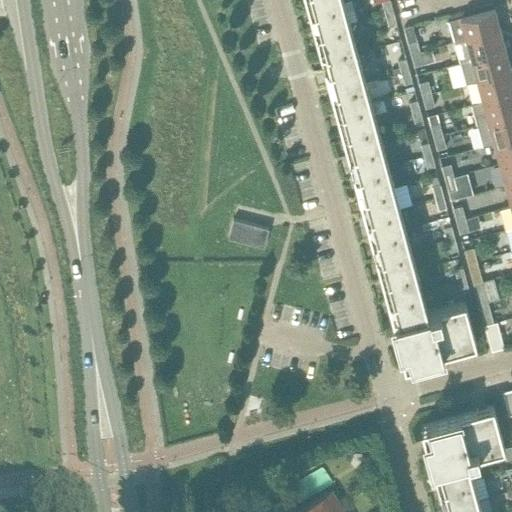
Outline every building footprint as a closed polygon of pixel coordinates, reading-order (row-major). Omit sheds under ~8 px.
[(428,311),(343,0),(307,0),(322,55),(324,55),(323,52),(325,51),(330,67),(327,68),(326,65),(325,65),(394,320),(428,311)] [(393,10),(390,0),(382,0),(385,12),(393,10)] [(449,18),(455,40),(500,28),(495,7),(495,6),(449,18)] [(396,21),(393,10),(385,12),(388,23),(396,21)] [(420,50),(416,37),(413,24),(404,26),(411,52),(420,50)] [(506,49),(500,28),(455,40),(461,61),(506,49)] [(511,70),(506,49),(461,61),(466,82),(478,79),(511,70)] [(423,63),(420,50),(411,52),(414,65),(423,63)] [(409,69),(406,57),(398,59),(401,71),(409,69)] [(412,80),(409,69),(401,71),(404,83),(412,80)] [(511,92),(511,71),(511,70),(478,79),(483,100),(511,92)] [(428,79),(419,81),(422,94),(431,92),(428,79)] [(435,104),(431,92),(422,94),(426,107),(435,104)] [(511,114),(511,92),(483,100),(473,103),(479,124),(511,114)] [(421,111),(417,99),(410,101),(413,113),(421,111)] [(424,122),(421,111),(413,113),(416,124),(424,122)] [(511,137),(511,114),(479,124),(484,145),(495,142),(511,137)] [(439,121),(430,123),(434,136),(443,133),(439,121)] [(446,146),(443,133),(434,136),(437,148),(446,146)] [(511,159),(511,137),(495,142),(500,163),(511,159)] [(432,153),(429,141),(421,143),(424,155),(432,153)] [(435,164),(432,153),(424,155),(427,167),(435,164)] [(511,181),(511,159),(500,163),(506,184),(511,181)] [(450,162),(442,165),(445,177),(454,175),(450,162)] [(457,188),(454,175),(445,177),(448,190),(457,188)] [(443,194),(440,183),(432,185),(435,197),(443,194)] [(446,206),(443,194),(435,197),(439,208),(446,206)] [(462,204),(453,207),(456,220),(465,217),(462,204)] [(511,204),(502,207),(507,228),(511,226),(511,204)] [(264,245),(269,227),(233,217),(228,236),(264,245)] [(469,230),(465,217),(456,220),(460,232),(469,230)] [(455,236),(451,224),(444,227),(447,238),(455,236)] [(458,248),(455,236),(447,238),(450,250),(458,248)] [(473,246),(464,249),(468,261),(477,259),(473,246)] [(480,271),(477,259),(468,261),(471,274),(480,271)] [(466,278),(463,266),(455,268),(458,280),(466,278)] [(469,289),(466,278),(458,280),(461,292),(469,289)] [(484,288),(476,290),(479,303),(488,300),(484,288)] [(430,310),(428,311),(394,320),(401,346),(405,362),(477,342),(465,300),(429,310),(430,310)] [(491,313),(488,300),(479,303),(482,316),(491,313)] [(485,324),(492,350),(504,347),(497,320),(485,324)] [(511,413),(511,387),(503,390),(509,414),(511,413)] [(422,423),(433,465),(468,456),(469,455),(469,456),(505,446),(493,404),(422,423)] [(482,511),(468,456),(433,465),(446,511),(482,511)] [(291,511),(346,511),(331,488),(291,511)]
